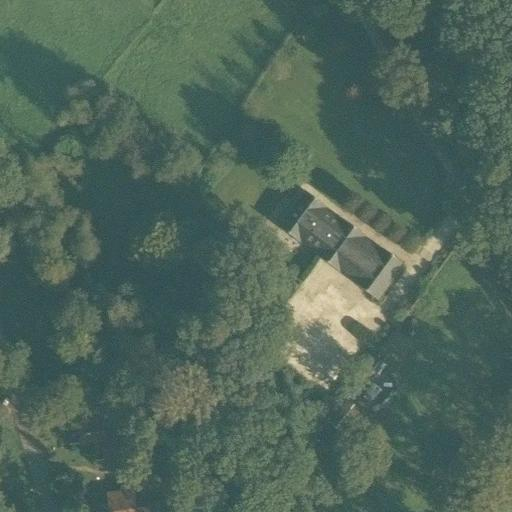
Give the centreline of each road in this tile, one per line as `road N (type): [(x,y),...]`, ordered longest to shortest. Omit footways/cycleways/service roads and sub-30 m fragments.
road 1 (track): [(359,0),(511,291)]
road 2 (residential): [(0,347),(51,511)]
